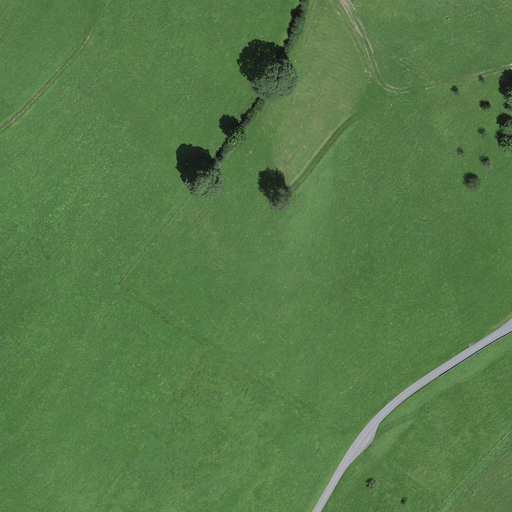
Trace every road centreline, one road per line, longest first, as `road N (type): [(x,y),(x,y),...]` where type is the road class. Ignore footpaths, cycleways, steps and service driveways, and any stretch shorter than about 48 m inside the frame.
road 1 (unclassified): [(511,320),(370,425),(315,511)]
road 2 (track): [(0,130),(76,53),(94,10)]
